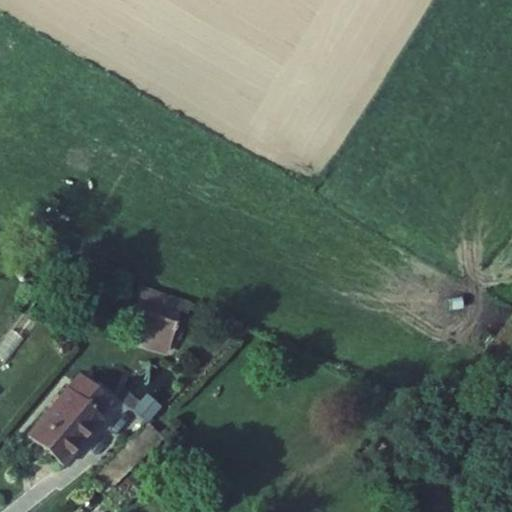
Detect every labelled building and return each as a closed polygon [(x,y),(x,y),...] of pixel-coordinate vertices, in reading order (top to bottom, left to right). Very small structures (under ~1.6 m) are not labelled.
[(181,326),(143,316),(137,341),(174,351),(181,326)] [(174,351),(137,341),(132,356),(170,366),(174,351)] [(116,407),(87,381),(34,440),(67,470),(110,422),(106,418),(116,407)] [(149,392),(136,407),(149,418),(163,403),(149,392)] [(168,444),(155,431),(99,484),(112,498),(168,444)]
